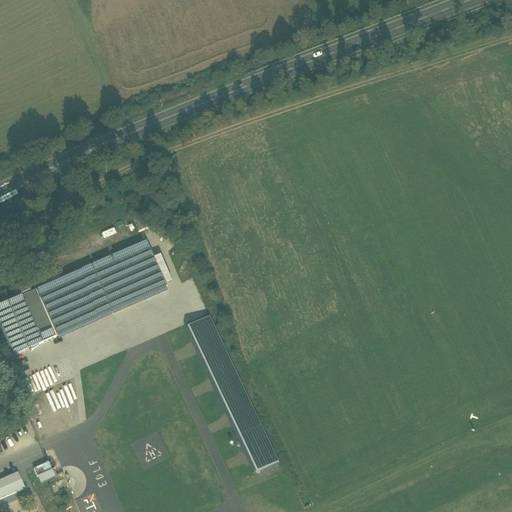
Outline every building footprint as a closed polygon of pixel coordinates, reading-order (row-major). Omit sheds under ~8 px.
[(140,216),(146,230),(154,227),(148,213),(140,216)] [(133,219),(139,233),(145,231),(139,217),(133,219)] [(147,243),(91,267),(111,313),(112,313),(167,289),(166,286),(155,260),(147,243)] [(161,258),(155,260),(166,286),(172,283),(161,258)] [(91,267),(36,292),(56,338),(111,313),(91,267)] [(35,291),(21,297),(41,344),(56,338),(36,292),(35,292),(35,291)] [(0,326),(13,356),(41,344),(21,297),(0,306),(0,326)] [(188,329),(240,438),(262,428),(210,318),(188,329)] [(279,464),(262,428),(240,438),(258,474),(279,464)] [(37,478),(38,477),(52,472),(48,464),(33,470),(37,478)] [(54,478),(52,472),(38,477),(40,484),(54,478)] [(0,500),(23,490),(17,476),(0,482),(0,500)]
